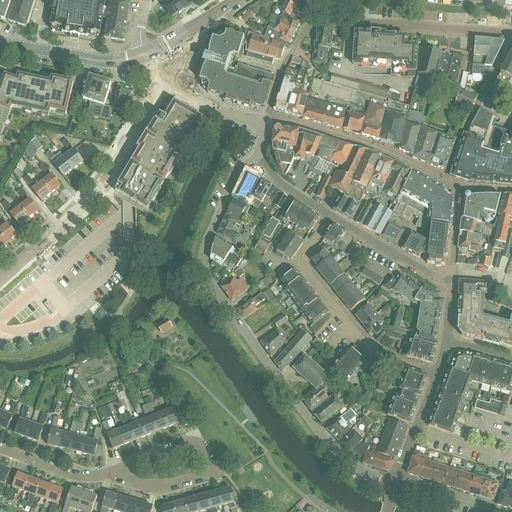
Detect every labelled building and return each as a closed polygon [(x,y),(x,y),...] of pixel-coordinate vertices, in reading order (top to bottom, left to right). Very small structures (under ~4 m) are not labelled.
[(0,0),(0,17),(4,19),(11,1),(8,0),(0,0)] [(26,27),(34,0),(15,0),(8,21),(26,27)] [(79,36),(87,37),(88,32),(90,32),(90,33),(100,35),(105,0),(54,0),(51,27),(60,29),(61,28),(63,28),(62,33),(70,34),(70,35),(79,37),(79,36)] [(110,0),(104,38),(124,41),(131,2),(130,2),(117,0),(110,0)] [(191,0),(163,0),(162,1),(171,15),(177,10),(179,12),(193,2),(191,0)] [(277,24),(295,33),(300,23),(288,18),(295,5),(287,1),(281,11),(283,12),(281,17),(274,13),(270,20),(277,24)] [(256,4),(249,8),(257,14),(261,6),(256,4)] [(242,18),(247,22),(254,14),(249,10),(242,18)] [(295,33),(277,24),(274,30),(268,27),(264,39),(283,45),(285,42),(290,44),(295,33)] [(314,47),(328,49),(330,49),(333,30),(319,28),(317,29),(314,47)] [(236,106),(243,66),(238,65),(236,72),(226,69),(230,54),(238,57),(244,37),(226,31),(223,41),(212,38),(209,50),(210,50),(204,69),(203,68),(200,80),(202,81),(202,82),(202,83),(202,84),(202,85),(203,86),(203,87),(203,88),(204,89),(206,90),(207,91),(208,92),(208,94),(225,99),(224,102),(236,106)] [(246,44),(245,51),(247,52),(246,58),(273,66),(275,59),(281,61),(285,46),(283,45),(264,39),(249,33),(245,44),(246,44)] [(355,33),(353,65),(361,66),(362,62),(393,64),(393,65),(408,66),(408,77),(415,78),(416,72),(417,46),(407,45),(407,37),(395,36),(395,37),(385,36),(385,33),(372,33),(372,34),(355,33)] [(339,47),(343,48),(345,40),(335,38),(334,44),(339,45),(339,47)] [(472,75),(472,79),(473,81),(475,82),(480,82),(482,81),(483,80),(484,77),(484,76),(485,76),(488,76),(504,41),(487,40),(475,39),(472,75)] [(312,62),(326,63),(328,49),(314,47),(312,62)] [(445,52),(445,54),(442,54),(443,53),(438,52),(439,49),(432,47),(431,50),(425,48),(417,76),(435,81),(436,78),(458,85),(466,57),(452,53),(451,55),(449,55),(449,53),(445,52)] [(511,52),(493,87),(504,93),(511,78),(511,52)] [(293,57),(292,63),(300,65),(302,60),(293,57)] [(252,107),(265,111),(276,76),(243,66),(236,106),(240,107),(251,110),(252,107)] [(294,92),(287,113),(288,114),(295,116),(308,69),(301,68),(301,70),(300,73),(298,72),(298,73),(296,81),(294,87),(295,87),(294,92)] [(284,76),(274,110),(279,111),(282,112),(287,113),(294,92),(295,87),(294,87),(296,81),(298,73),(298,72),(288,69),(284,76)] [(308,69),(295,116),(303,118),(312,87),(314,80),(316,72),(316,71),(308,69)] [(460,88),(465,89),(468,73),(463,72),(460,88)] [(312,87),(303,118),(327,125),(342,129),(349,106),(351,107),(359,83),(339,77),(332,75),(331,79),(325,77),(324,83),(314,80),(312,87)] [(5,76),(0,89),(0,102),(12,107),(28,111),(34,79),(18,76),(17,80),(5,76)] [(97,104),(104,106),(111,84),(90,77),(83,100),(97,104)] [(51,83),(34,79),(28,111),(50,116),(51,112),(66,115),(73,83),(61,80),(61,79),(57,78),(57,79),(52,78),(51,83)] [(434,82),(427,80),(424,91),(433,94),(437,83),(434,82)] [(344,130),(344,131),(362,136),(375,87),(359,82),(359,83),(351,107),(344,130)] [(113,105),(112,108),(122,112),(124,106),(130,108),(135,91),(119,86),(114,103),(115,104),(115,105),(113,105)] [(390,92),(375,87),(362,136),(379,140),(379,139),(381,132),(384,117),(389,98),(390,92)] [(478,92),(466,88),(464,92),(476,96),(478,92)] [(494,89),(487,99),(497,105),(503,95),(494,89)] [(471,109),(478,97),(476,96),(464,92),(460,90),(455,103),(471,109)] [(379,140),(399,146),(407,117),(409,107),(399,105),(401,96),(392,94),(392,92),(390,92),(389,98),(384,117),(381,132),(379,139),(379,140)] [(0,139),(12,107),(0,102),(0,139)] [(171,170),(202,119),(175,103),(165,119),(161,116),(158,121),(156,120),(148,134),(147,133),(138,148),(141,149),(116,191),(140,206),(148,210),(171,170)] [(470,183),(472,183),(494,127),(497,118),(480,109),(474,121),(471,125),(471,126),(467,136),(464,135),(450,177),(470,183)] [(399,150),(413,156),(418,129),(418,128),(419,124),(423,125),(425,118),(424,117),(424,114),(410,110),(406,124),(399,150)] [(412,157),(429,164),(441,136),(424,130),(427,119),(425,118),(423,125),(419,124),(418,128),(418,129),(413,156),(412,157)] [(282,137),(283,128),(278,127),(274,130),(273,143),(284,145),(284,137),(282,137)] [(509,147),(511,138),(511,132),(494,127),(472,183),(496,185),(501,165),(509,147)] [(295,159),(300,131),(283,128),(282,137),(284,137),(284,145),(273,143),(273,147),(273,151),(277,163),(282,175),(285,178),(292,163),(293,159),(295,159)] [(308,142),(309,133),(300,131),(295,159),(301,160),(299,164),(305,166),(310,153),(308,153),(311,144),(308,142)] [(429,164),(446,171),(458,135),(449,131),(447,138),(441,136),(429,164)] [(310,168),(322,138),(311,134),(309,133),(308,142),(311,144),(308,153),(310,153),(305,166),(309,168),(310,168)] [(38,150),(38,151),(43,147),(36,138),(31,142),(38,150)] [(330,164),(332,162),(331,161),(339,143),(323,138),(322,138),(310,168),(309,168),(308,170),(309,171),(306,177),(314,181),(317,175),(320,177),(322,173),(325,174),(330,164)] [(62,143),(67,149),(71,146),(67,139),(62,143)] [(38,150),(31,142),(31,141),(25,151),(31,161),(38,150)] [(343,167),(352,148),(340,144),(339,143),(331,161),(332,162),(343,167)] [(501,165),(511,169),(511,148),(509,147),(501,165)] [(346,195),(366,152),(352,148),(343,167),(344,168),(342,171),(341,173),(335,171),(335,172),(328,187),(330,188),(346,195)] [(64,157),(73,169),(83,162),(74,150),(70,153),(64,157)] [(50,151),(46,155),(51,161),(56,158),(50,151)] [(366,152),(346,195),(360,202),(366,192),(382,158),(366,152)] [(63,177),(73,169),(64,157),(59,162),(55,165),(54,165),(63,177)] [(382,158),(366,192),(379,198),(380,195),(394,163),(390,161),(382,158)] [(44,163),(40,167),(45,174),(50,170),(44,163)] [(394,163),(380,195),(392,202),(390,206),(394,208),(398,200),(397,200),(412,172),(394,163)] [(496,185),(511,186),(511,169),(501,165),(496,185)] [(324,200),(330,188),(328,187),(335,172),(335,171),(341,173),(342,171),(333,166),(328,177),(326,176),(316,196),(324,200)] [(13,172),(19,179),(23,176),(17,169),(13,172)] [(412,172),(397,200),(398,200),(394,208),(392,213),(408,222),(412,215),(420,219),(416,226),(420,228),(426,230),(428,222),(429,223),(451,225),(454,202),(440,188),(422,177),(412,172)] [(235,196),(251,205),(254,199),(253,198),(256,190),(261,180),(247,173),(235,196)] [(42,182),(51,194),(61,186),(52,175),(48,178),(42,182)] [(24,179),(29,186),(34,183),(28,176),(24,179)] [(253,198),(254,199),(262,203),(266,196),(270,198),(276,188),(271,185),(270,184),(268,183),(266,183),(261,180),(256,190),(253,198)] [(32,190),(41,201),(51,194),(42,182),(36,186),(33,189),(32,190)] [(27,195),(22,188),(18,192),(23,198),(27,195)] [(273,206),(281,209),(288,197),(281,193),(273,206)] [(500,216),(498,216),(496,215),(501,195),(489,194),(468,195),(464,200),(462,218),(497,229),(500,216)] [(503,251),(511,215),(511,196),(503,195),(498,216),(500,216),(497,229),(495,237),(494,237),(487,268),(489,268),(489,267),(492,256),(492,253),(493,249),(499,250),(503,251)] [(341,196),(333,210),(350,220),(358,206),(341,196)] [(285,219),(309,235),(320,218),(305,209),(306,208),(291,198),(278,218),(283,222),(285,219)] [(366,198),(353,221),(363,227),(376,204),(366,198)] [(20,207),(29,218),(39,211),(30,199),(26,202),(20,207)] [(227,214),(243,222),(250,207),(235,199),(227,214)] [(2,204),(7,211),(11,207),(6,200),(2,204)] [(376,204),(363,227),(380,236),(385,227),(384,226),(388,220),(392,213),(376,204)] [(10,214),(20,226),(29,218),(20,207),(14,211),(10,214)] [(511,215),(503,251),(504,251),(502,260),(499,270),(504,271),(507,261),(508,261),(511,244),(511,215)] [(227,216),(222,225),(237,233),(242,224),(227,216)] [(272,218),(262,235),(270,240),(280,223),(272,218)] [(461,219),(458,249),(478,253),(481,237),(482,234),(494,237),(495,237),(497,229),(462,218),(461,219)] [(405,231),(388,220),(384,226),(385,227),(380,236),(379,237),(396,247),(405,231)] [(246,226),(250,229),(254,232),(257,227),(249,222),(246,226)] [(0,229),(0,233),(7,243),(17,236),(8,224),(2,228),(0,229)] [(323,239),(330,243),(339,228),(333,224),(323,239)] [(427,264),(444,266),(445,256),(447,256),(450,226),(431,224),(429,243),(428,255),(427,264)] [(231,244),(236,246),(238,242),(246,246),(249,242),(248,241),(244,239),(242,237),(243,236),(237,233),(222,225),(217,235),(232,243),(231,244)] [(336,248),(341,251),(345,244),(341,241),(346,233),(339,228),(330,243),(336,247),(336,248)] [(254,232),(250,229),(244,239),(248,241),(250,237),(254,232)] [(303,243),(297,240),(300,236),(291,230),(283,242),(297,252),(303,243)] [(423,252),(428,255),(429,243),(428,243),(411,233),(402,249),(419,259),(423,252)] [(224,272),(230,276),(240,262),(229,255),(234,247),(216,237),(210,260),(213,262),(211,265),(220,271),(222,267),(226,269),(224,272)] [(255,249),(264,255),(271,244),(262,238),(255,249)] [(285,256),(291,261),(297,252),(283,242),(277,251),(285,256)] [(347,254),(353,258),(360,247),(354,243),(347,254)] [(311,259),(318,268),(330,258),(320,245),(317,249),(320,252),(311,259)] [(282,259),(285,256),(277,251),(275,254),(282,259)] [(487,268),(491,252),(485,251),(484,254),(482,253),(481,257),(477,256),(476,260),(472,259),(468,262),(467,265),(473,266),(475,264),(479,265),(487,268)] [(258,255),(253,262),(258,265),(262,258),(258,255)] [(316,269),(323,278),(337,266),(330,258),(318,268),(316,269)] [(281,281),(287,289),(301,278),(295,270),(292,266),(279,277),(281,280),(281,281)] [(323,278),(330,286),(344,275),(337,266),(323,278)] [(235,273),(239,278),(245,274),(241,268),(235,273)] [(362,274),(379,285),(383,279),(365,268),(362,274)] [(337,294),(351,283),(350,282),(350,283),(344,276),(345,275),(344,275),(330,286),(331,287),(331,286),(337,293),(337,294)] [(420,308),(420,311),(441,315),(444,300),(438,299),(438,294),(424,287),(423,288),(412,281),(411,282),(400,275),(397,279),(392,277),(383,286),(392,291),(420,308)] [(287,289),(285,290),(299,308),(316,296),(302,278),(301,278),(287,289)] [(222,288),(231,301),(243,292),(244,293),(249,289),(241,279),(236,282),(234,279),(222,288)] [(458,330),(463,337),(463,336),(483,342),(483,341),(499,345),(499,344),(511,347),(511,317),(510,324),(485,317),(483,316),(484,298),(484,295),(481,295),(481,291),(492,291),(494,285),(479,282),(460,281),(460,294),(460,297),(460,310),(459,309),(458,330)] [(337,294),(344,303),(358,292),(351,283),(337,294)] [(501,286),(494,284),(494,285),(492,291),(489,302),(495,304),(496,303),(500,290),(501,286)] [(379,294),(388,301),(392,296),(382,289),(379,294)] [(263,294),(268,302),(274,298),(268,290),(263,294)] [(344,303),(351,311),(365,300),(358,292),(344,303)] [(238,310),(244,319),(257,310),(255,307),(265,299),(261,294),(253,299),(251,301),(238,310)] [(310,328),(315,336),(332,318),(329,314),(329,313),(319,300),(316,296),(299,308),(313,325),(310,328)] [(511,310),(511,300),(505,297),(500,305),(511,310)] [(51,312),(53,314),(57,311),(53,307),(51,304),(48,301),(46,303),(44,305),(51,312)] [(356,316),(363,325),(376,314),(370,305),(356,316)] [(405,309),(401,307),(395,328),(393,333),(401,335),(408,336),(410,331),(400,329),(405,309)] [(420,311),(418,325),(439,329),(440,323),(442,315),(441,315),(420,311)] [(363,325),(362,325),(370,334),(373,332),(383,323),(384,322),(376,314),(363,325)] [(283,315),(278,318),(283,325),(288,321),(284,315),(283,315)] [(159,329),(162,333),(172,328),(167,320),(157,326),(159,329)] [(416,338),(424,341),(436,344),(439,331),(438,331),(439,329),(418,325),(416,338)] [(382,330),(375,339),(379,342),(385,336),(400,340),(401,335),(393,333),(382,330)] [(279,331),(261,343),(266,350),(271,358),(286,341),(282,336),(279,331)] [(274,362),(282,373),(312,340),(303,331),(274,362)] [(407,356),(419,360),(424,341),(416,338),(412,337),(407,356)] [(419,360),(432,364),(437,344),(436,344),(424,341),(419,360)] [(346,383),(356,372),(365,362),(369,365),(372,360),(354,345),(351,348),(343,357),(342,356),(340,358),(338,361),(339,362),(331,370),(346,383)] [(437,403),(428,426),(453,435),(472,382),(511,393),(511,389),(511,366),(498,362),(497,363),(475,356),(474,357),(463,353),(455,358),(451,369),(449,369),(442,390),(437,403)] [(293,370),(315,389),(321,388),(329,378),(305,356),(293,370)] [(403,391),(419,397),(420,397),(427,377),(407,369),(399,389),(403,391)] [(378,390),(387,394),(391,385),(381,381),(378,390)] [(353,390),(356,396),(358,400),(359,399),(365,396),(360,386),(353,390)] [(302,399),(311,412),(328,398),(321,388),(315,389),(302,399)] [(401,397),(417,403),(419,397),(403,391),(401,397)] [(313,413),(322,424),(344,407),(334,395),(313,413)] [(395,395),(388,416),(410,424),(418,403),(417,403),(401,397),(395,395)] [(163,413),(169,427),(179,423),(174,408),(170,396),(164,398),(169,410),(163,413)] [(350,410),(355,407),(361,402),(359,399),(358,400),(356,396),(346,405),(350,410)] [(497,415),(504,418),(508,404),(501,402),(491,399),(489,403),(477,400),(475,409),(497,415)] [(13,402),(10,410),(15,412),(19,405),(13,402)] [(52,412),(58,414),(62,405),(55,402),(52,412)] [(24,407),(21,415),(26,417),(29,409),(24,407)] [(101,410),(104,420),(112,417),(109,407),(101,410)] [(326,429),(339,442),(351,431),(349,429),(352,426),(352,424),(351,423),(356,416),(354,413),(357,410),(355,407),(350,410),(326,429)] [(1,412),(0,414),(0,427),(6,430),(12,417),(8,415),(1,412)] [(43,413),(40,422),(45,424),(48,415),(43,413)] [(155,416),(152,417),(157,432),(169,427),(163,413),(158,415),(155,416)] [(47,445),(59,448),(63,433),(58,432),(59,427),(57,426),(59,418),(54,417),(52,425),(52,426),(51,430),(47,445)] [(147,419),(140,422),(146,436),(157,432),(152,417),(149,418),(147,419)] [(360,421),(366,429),(373,425),(367,417),(360,421)] [(389,419),(385,430),(404,438),(408,426),(389,419)] [(20,420),(15,433),(26,438),(32,424),(25,421),(20,420)] [(107,435),(113,449),(124,445),(118,431),(112,433),(107,421),(102,423),(105,431),(107,435)] [(59,448),(71,451),(78,423),(73,422),(69,435),(63,433),(59,448)] [(134,424),(129,426),(135,440),(146,436),(140,422),(136,424),(134,424)] [(71,451),(82,454),(86,439),(78,437),(80,433),(81,433),(83,424),(78,423),(71,451)] [(32,424),(26,438),(38,442),(43,428),(38,426),(32,424)] [(125,428),(118,431),(124,445),(135,440),(129,426),(125,428)] [(380,441),(399,448),(400,448),(404,438),(385,430),(380,441)] [(354,431),(341,444),(350,453),(359,456),(360,456),(363,444),(360,443),(362,440),(354,431)] [(86,439),(82,454),(94,457),(98,442),(93,441),(86,439)] [(376,452),(394,459),(399,448),(380,441),(376,452)] [(359,456),(359,458),(365,460),(364,463),(387,471),(390,471),(394,460),(367,451),(369,446),(363,444),(360,456),(359,456)] [(408,474),(420,477),(425,462),(426,462),(427,456),(423,455),(423,454),(415,451),(413,458),(408,474)] [(420,477),(432,481),(439,460),(434,458),(433,464),(426,462),(425,462),(420,477)] [(432,481),(444,485),(449,469),(442,467),(444,462),(439,460),(432,481)] [(0,496),(5,484),(11,471),(0,466),(0,496)] [(444,485),(456,489),(463,468),(458,466),(456,472),(449,469),(444,485)] [(456,489),(469,493),(474,477),(467,475),(468,469),(463,468),(456,489)] [(24,492),(29,478),(18,473),(12,488),(13,488),(11,492),(10,492),(7,500),(13,502),(18,489),(24,492)] [(469,493),(481,497),(487,475),(482,474),(481,479),(474,477),(469,493)] [(481,497),(493,500),(494,497),(498,498),(502,485),(498,484),(498,485),(490,482),(492,477),(487,475),(481,497)] [(29,478),(24,492),(33,495),(35,496),(40,482),(29,478)] [(40,482),(35,496),(38,497),(46,500),(51,486),(40,482)] [(497,505),(509,509),(511,498),(511,483),(509,483),(506,493),(501,491),(497,505)] [(51,486),(46,500),(53,502),(58,504),(63,490),(51,486)] [(78,511),(85,492),(72,488),(63,511),(68,511),(70,508),(78,511)] [(230,488),(219,491),(223,506),(230,504),(232,511),(237,511),(236,507),(234,503),(230,488)] [(219,491),(208,494),(212,509),(214,508),(223,506),(219,491)] [(92,511),(97,497),(85,492),(78,511),(80,511),(92,511)] [(113,511),(118,496),(107,492),(102,507),(100,511),(107,511),(109,509),(113,511)] [(208,494),(196,497),(200,511),(208,510),(212,509),(208,494)] [(118,496),(113,511),(117,511),(125,511),(129,499),(118,496)] [(200,511),(196,497),(184,501),(187,511),(200,511)] [(129,499),(125,511),(138,511),(141,503),(129,499)] [(187,511),(184,501),(173,504),(175,511),(187,511)] [(141,503),(138,511),(150,511),(153,506),(141,503)]
